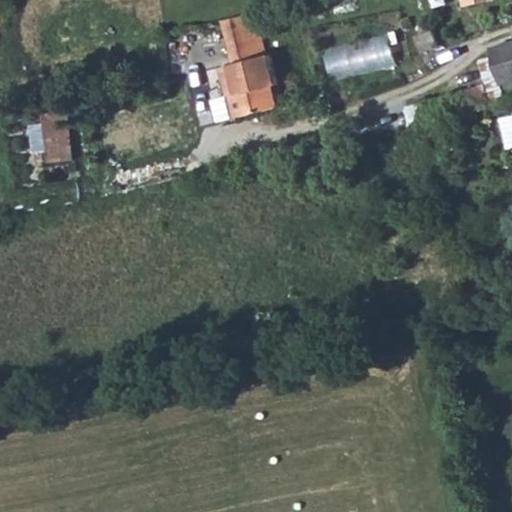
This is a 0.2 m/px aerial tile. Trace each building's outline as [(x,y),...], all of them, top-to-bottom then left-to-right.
[(329,47),(336,79),(401,65),(395,34),(329,47)] [(511,46),(499,49),(499,51),(509,96),(511,95),(511,46)] [(260,103),(253,105),(257,129),(302,121),(300,101),(304,100),(300,67),(294,68),(292,50),(258,55),(261,75),(255,76),(260,103)] [(499,51),(481,56),(487,78),(491,100),(509,96),(499,51)] [(255,76),(249,77),(253,105),(260,103),(255,76)] [(487,78),(444,88),(445,91),(449,109),(452,108),(491,100),(487,78)] [(445,91),(406,100),(408,118),(449,109),(445,91)] [(55,132),(55,158),(79,157),(79,132),(55,132)]
